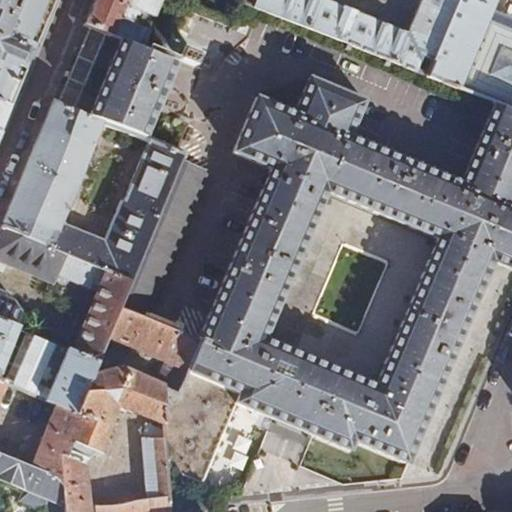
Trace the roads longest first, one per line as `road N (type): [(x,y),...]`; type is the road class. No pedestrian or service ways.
road 1 (residential): [(297,511),(491,483)]
road 2 (residential): [(0,171),(71,0)]
